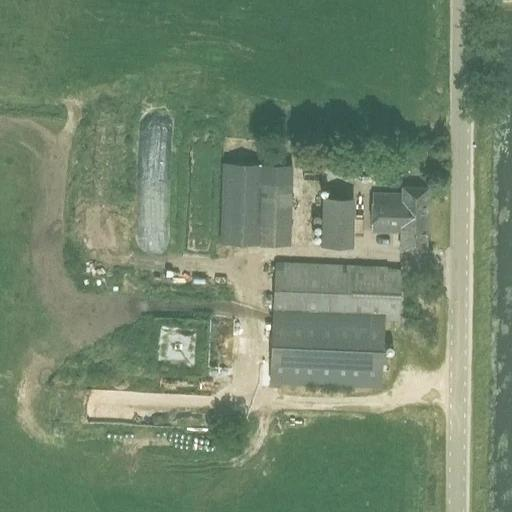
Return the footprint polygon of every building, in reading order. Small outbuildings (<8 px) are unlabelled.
[(223,162),(219,241),(256,243),(258,182),(292,183),(293,164),(259,163),(223,162)] [(385,177),(402,177),(402,162),(385,162),(385,177)] [(427,249),(428,186),(402,186),(402,194),(373,193),(372,231),(401,232),(400,249),(427,249)] [(206,240),(201,199),(184,201),(190,243),(206,240)] [(349,246),(350,228),(320,227),(320,245),(349,246)] [(276,263),(270,381),(381,386),(384,318),(398,319),(400,275),(388,274),(389,268),(276,263)]
